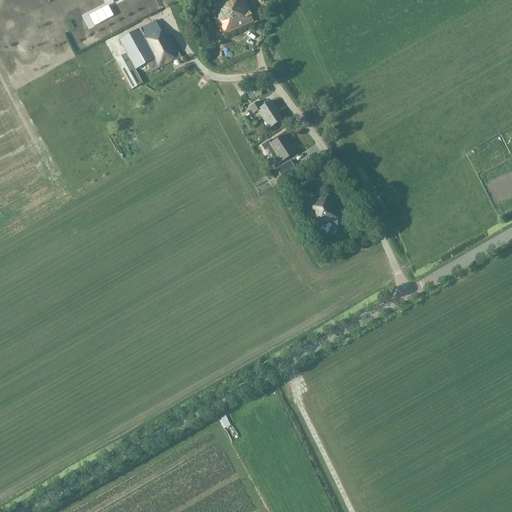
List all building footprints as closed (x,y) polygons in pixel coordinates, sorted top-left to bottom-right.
[(238,0),(220,0),(221,3),(212,7),(209,9),(221,37),(253,22),(243,0),(240,2),(238,0)] [(156,21),(120,39),(127,52),(114,58),(130,89),(142,83),(135,69),(146,64),(150,72),(180,56),(169,33),(163,36),(156,21)] [(245,89),(250,99),(261,96),(260,92),(258,92),(256,86),(245,89)] [(131,88),(125,94),(130,100),(136,94),(131,88)] [(278,113),(270,101),(262,107),(258,101),(248,108),(252,115),(257,112),(269,130),(281,121),(277,114),(278,113)] [(266,142),(260,146),(263,151),(266,149),(276,165),(293,153),(289,146),(290,146),(283,136),(268,145),(266,142)] [(288,162),(276,171),(281,179),(294,170),(288,162)] [(298,180),(299,191),(310,191),(309,179),(298,180)] [(311,231),(338,219),(340,218),(329,195),(327,195),(311,202),(313,205),(307,208),(301,210),(311,231)] [(311,342),(303,346),(306,351),(313,347),(311,342)] [(214,416),(219,426),(224,424),(219,414),(214,416)]
